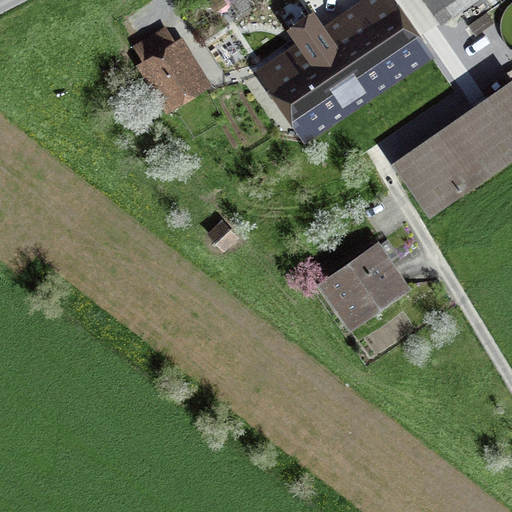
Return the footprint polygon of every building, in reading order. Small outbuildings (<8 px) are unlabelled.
[(426,53),(391,0),(352,0),(319,22),(311,10),(283,29),(297,49),(261,73),(302,135),(426,53)] [(423,0),(445,29),(485,0),(423,0)] [(505,42),(511,50),(511,4),(510,6),(503,17),(501,30),(505,42)] [(207,84),(177,35),(166,42),(160,31),(134,48),(141,59),(136,62),(165,109),(207,84)] [(511,80),(510,78),(390,164),(429,219),(511,159),(511,80)] [(220,248),(233,235),(216,219),(204,232),(220,248)] [(375,247),(314,288),(341,329),(402,288),(375,247)]
